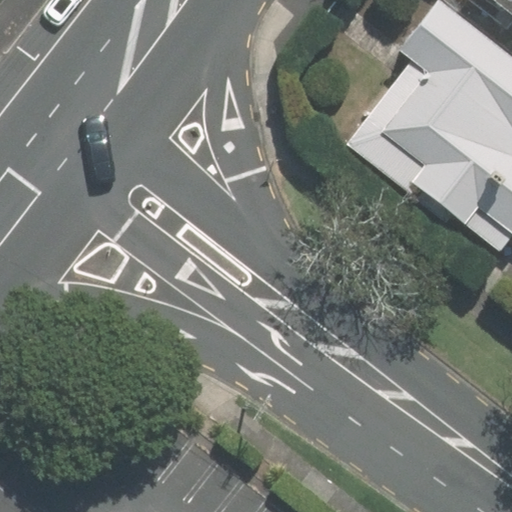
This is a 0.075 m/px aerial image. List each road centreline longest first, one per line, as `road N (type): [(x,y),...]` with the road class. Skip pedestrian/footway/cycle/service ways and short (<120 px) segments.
road 1 (residential): [(439,435),(319,374),(38,158)]
road 2 (secondary): [(439,435),(111,310),(67,307),(0,318)]
road 3 (secondary): [(233,0),(229,121),(283,272)]
road 4 (residential): [(85,100),(283,272)]
road 5 (residential): [(283,272),(357,337),(439,435)]
road 6 (secondary): [(165,0),(85,100)]
